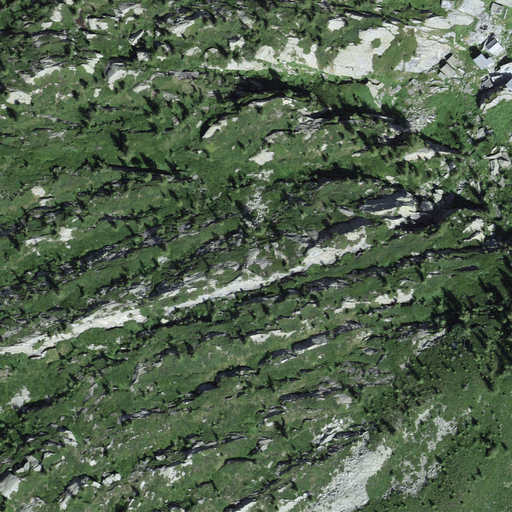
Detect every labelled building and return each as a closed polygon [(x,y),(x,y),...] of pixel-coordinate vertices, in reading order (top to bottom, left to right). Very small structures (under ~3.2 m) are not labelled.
[(455,1),(447,0),(441,0),(440,8),(453,11),(455,1)] [(504,6),(492,3),(489,12),(501,16),(504,6)] [(500,46),(493,39),(485,48),(492,55),(500,46)] [(487,60),(481,54),(473,61),(482,70),(490,63),(487,60)] [(453,56),(447,61),(452,68),(459,62),(453,56)] [(455,73),(446,63),(440,70),(449,79),(455,73)] [(489,79),(482,83),(486,90),(493,86),(489,79)]
